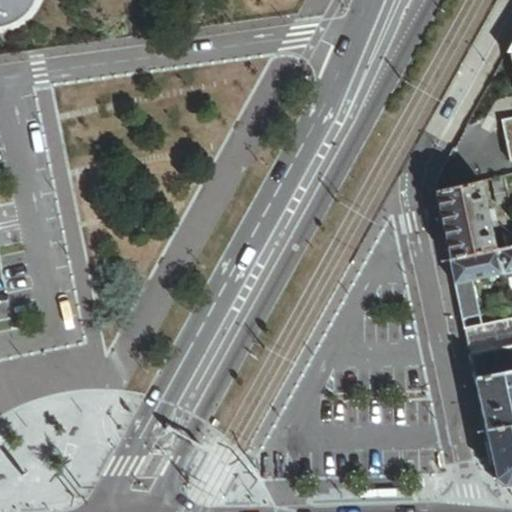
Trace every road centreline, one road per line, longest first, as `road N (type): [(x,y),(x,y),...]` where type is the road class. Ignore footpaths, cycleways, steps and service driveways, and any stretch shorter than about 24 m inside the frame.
road 1 (secondary): [(145,511),(425,0)]
road 2 (secondary): [(356,32),(97,511)]
road 3 (residential): [(473,511),(410,201),(417,161),(507,0)]
road 4 (residential): [(356,32),(0,81)]
